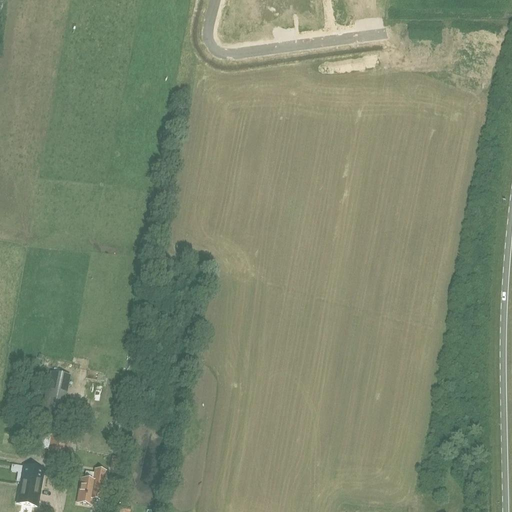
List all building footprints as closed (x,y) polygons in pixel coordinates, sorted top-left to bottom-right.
[(151,0),(126,0),(129,39),(154,37),(153,29),(154,29),(154,23),(153,18),(151,0)] [(287,0),(279,0),(285,18),(292,16),(287,0)] [(341,0),(341,3),(344,3),(344,11),(350,10),(350,3),(353,3),(353,0),(341,0)] [(304,11),(304,18),(314,18),(314,23),(324,24),(324,12),(324,9),(319,9),(319,12),(304,11)] [(256,10),(252,32),(259,33),(262,20),(267,21),(268,15),(263,14),(263,11),(256,10)] [(226,25),(223,27),(229,39),(238,35),(230,19),(225,22),(226,25)] [(130,387),(134,388),(139,358),(127,356),(124,374),(128,374),(127,386),(130,387)] [(50,373),(39,423),(59,427),(70,378),(50,373)] [(30,430),(27,447),(41,450),(44,435),(44,432),(38,431),(30,430)] [(48,451),(51,436),(44,435),(41,450),(48,451)] [(48,451),(46,461),(65,464),(69,440),(51,436),(48,451)] [(112,460),(111,467),(118,469),(119,462),(112,460)] [(15,484),(20,485),(19,494),(17,505),(37,508),(37,506),(39,497),(43,471),(11,466),(10,473),(17,474),(15,484)] [(81,480),(77,504),(81,505),(86,506),(91,507),(92,500),(100,501),(101,502),(101,501),(102,494),(106,473),(95,471),(94,474),(86,473),(84,481),(81,480)]
